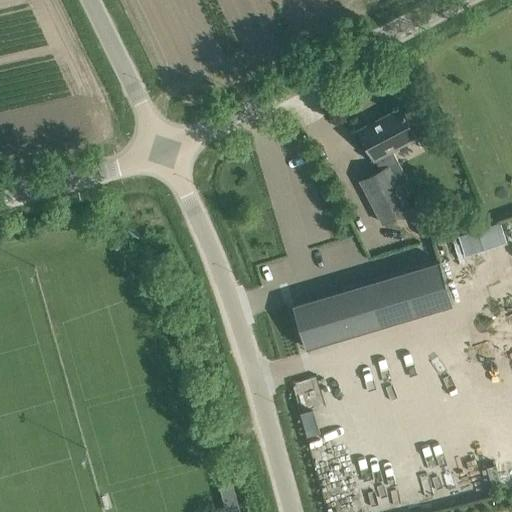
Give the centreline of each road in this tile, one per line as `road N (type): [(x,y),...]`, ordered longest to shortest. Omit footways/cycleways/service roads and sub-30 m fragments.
road 1 (unclassified): [(288,511),(239,331),(161,147)]
road 2 (tertiary): [(161,147),(454,0)]
road 3 (tertiary): [(0,196),(97,173),(161,147)]
road 4 (unclassified): [(161,147),(90,0)]
